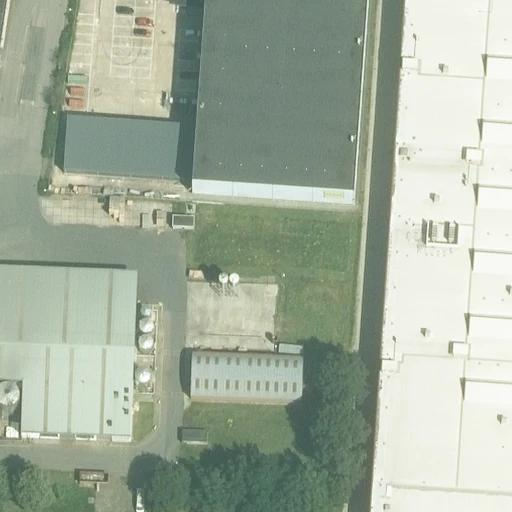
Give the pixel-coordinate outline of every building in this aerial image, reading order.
[(193,195),(354,206),(368,0),(206,0),(198,131),(194,184),(193,195)] [(511,511),(511,0),(404,0),(369,511),(511,511)] [(198,131),(67,121),(63,174),(194,184),(198,131)] [(172,230),(194,231),(194,219),(172,219),(172,230)] [(322,259),(271,262),(274,316),(326,313),(322,259)] [(21,438),(131,442),(136,310),(137,279),(0,273),(0,388),(23,389),(21,438)] [(190,401),(301,406),(303,361),(192,356),(190,401)] [(182,444),(207,446),(207,433),(182,433),(182,444)]
